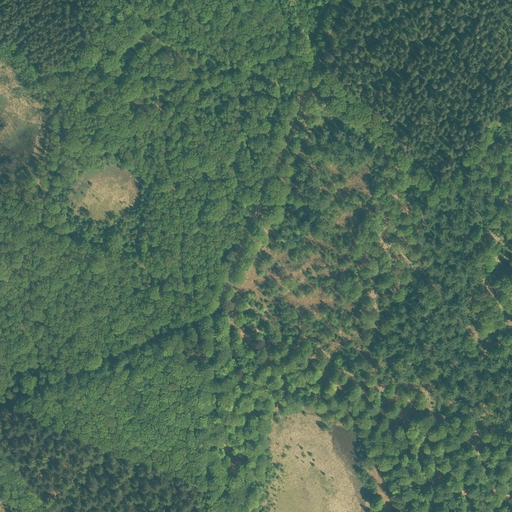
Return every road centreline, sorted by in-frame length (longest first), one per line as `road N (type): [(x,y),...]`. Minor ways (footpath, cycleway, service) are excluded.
road 1 (track): [(0,207),(115,245),(214,309),(511,446)]
road 2 (unclassified): [(207,511),(214,309),(342,0)]
road 3 (track): [(185,292),(184,209),(169,168),(170,117),(197,77),(285,53),(320,54)]
road 4 (track): [(0,404),(183,322),(204,303)]
road 5 (track): [(197,77),(105,70),(68,101)]
road 6 (track): [(68,101),(40,221)]
